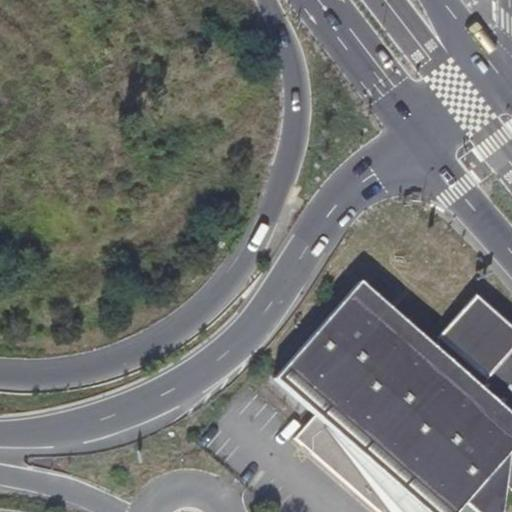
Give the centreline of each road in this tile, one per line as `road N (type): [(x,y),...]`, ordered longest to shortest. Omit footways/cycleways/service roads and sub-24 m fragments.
road 1 (trunk): [(265,0),(288,55),(297,116),(265,233),(237,274),(170,335),(129,355),(86,369),(0,372)]
road 2 (trunk): [(0,437),(90,426),(186,388),(271,308),(344,198),(417,140)]
road 3 (primary): [(316,0),(417,140)]
road 4 (primary): [(417,140),(511,249)]
road 5 (trunk): [(0,476),(124,511)]
